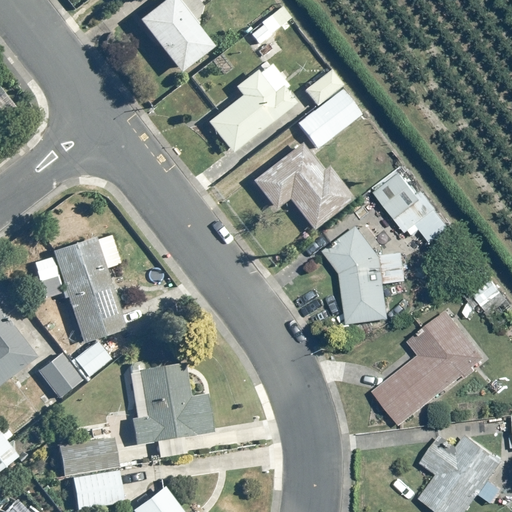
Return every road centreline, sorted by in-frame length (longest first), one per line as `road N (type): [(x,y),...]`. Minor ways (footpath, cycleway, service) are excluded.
road 1 (residential): [(99,124),(282,355),(312,458),(308,511)]
road 2 (residential): [(8,0),(99,124)]
road 3 (residential): [(99,124),(0,201)]
